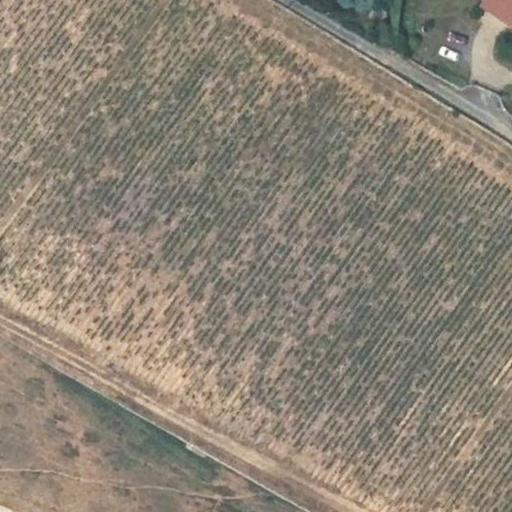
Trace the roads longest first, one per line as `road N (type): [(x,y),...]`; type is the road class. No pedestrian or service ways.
road 1 (track): [(0,323),(342,511)]
road 2 (track): [(266,0),(511,156)]
